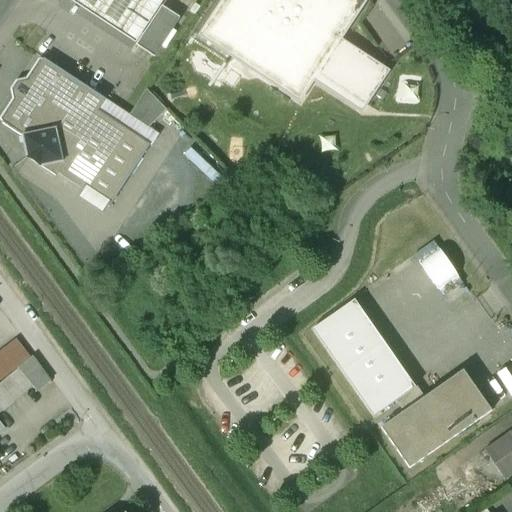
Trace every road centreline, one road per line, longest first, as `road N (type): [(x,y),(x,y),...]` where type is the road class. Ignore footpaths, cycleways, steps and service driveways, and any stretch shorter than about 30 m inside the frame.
road 1 (residential): [(0,302),(97,427)]
road 2 (residential): [(0,501),(97,427)]
